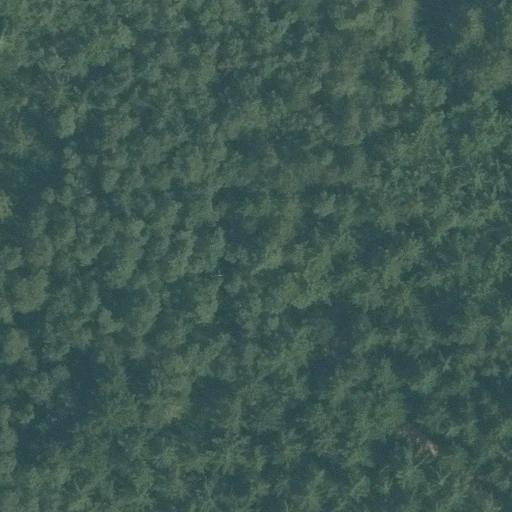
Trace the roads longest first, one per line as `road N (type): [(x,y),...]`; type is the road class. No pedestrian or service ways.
road 1 (unknown): [(511,505),(308,342)]
road 2 (unknown): [(308,342),(212,432),(157,511)]
